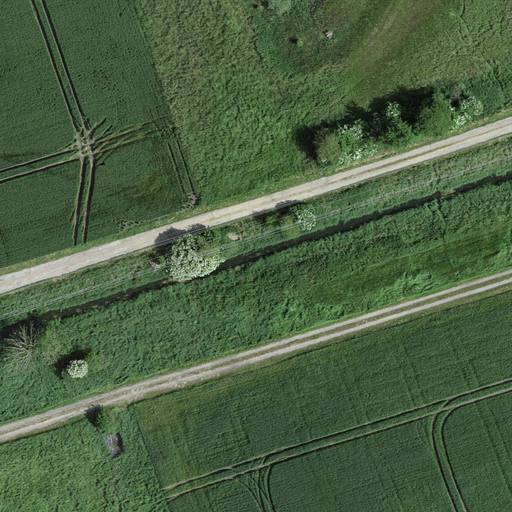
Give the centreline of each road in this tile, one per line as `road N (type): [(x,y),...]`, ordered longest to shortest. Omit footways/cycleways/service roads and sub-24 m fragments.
road 1 (track): [(511,123),(0,284)]
road 2 (track): [(0,441),(511,281)]
